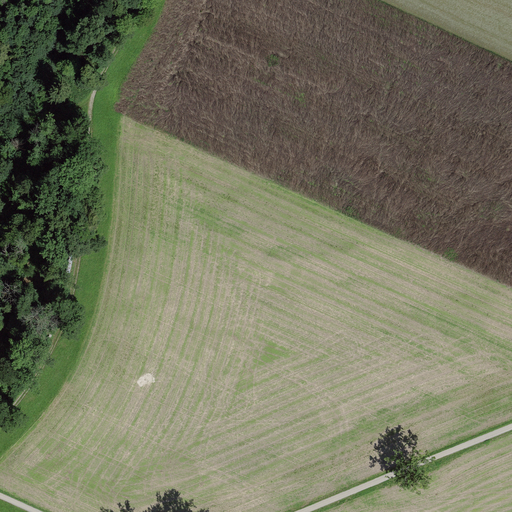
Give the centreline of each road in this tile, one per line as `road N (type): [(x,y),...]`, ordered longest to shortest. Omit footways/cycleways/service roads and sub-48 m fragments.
road 1 (track): [(511,426),(299,511),(35,511),(0,495)]
road 2 (track): [(0,422),(56,338),(72,296),(90,109),(143,0)]
